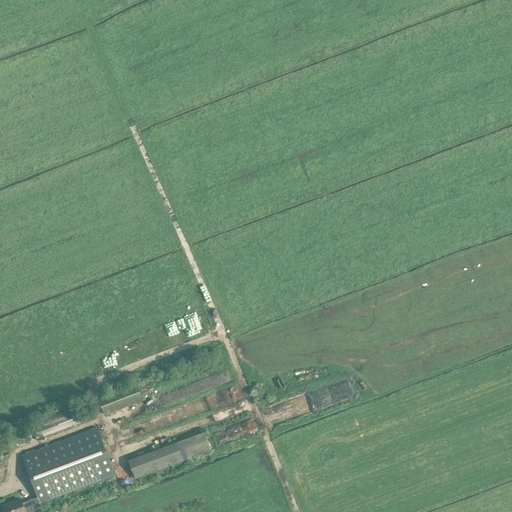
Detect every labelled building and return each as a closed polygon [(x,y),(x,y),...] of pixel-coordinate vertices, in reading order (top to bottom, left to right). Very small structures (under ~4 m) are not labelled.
[(256,307),(243,310),(245,318),(258,315),(256,307)] [(199,313),(199,330),(210,330),(209,313),(199,313)] [(179,338),(190,336),(187,323),(176,326),(179,338)] [(250,384),(258,401),(267,396),(259,380),(250,384)] [(341,384),(345,394),(353,391),(348,381),(341,384)] [(143,400),(137,383),(99,398),(105,415),(143,400)] [(223,388),(223,396),(236,396),(236,388),(223,388)] [(284,405),(292,402),(290,396),(282,398),(284,405)] [(36,439),(83,421),(77,406),(30,424),(36,439)] [(169,411),(124,427),(128,439),(135,437),(137,444),(148,440),(144,431),(172,421),(169,411)] [(38,497),(40,503),(116,475),(97,427),(22,455),(37,497),(38,497)] [(135,479),(212,450),(204,431),(128,460),(135,479)] [(38,497),(37,497),(22,503),(21,499),(2,505),(4,511),(40,511),(43,511),(40,503),(38,497)]
